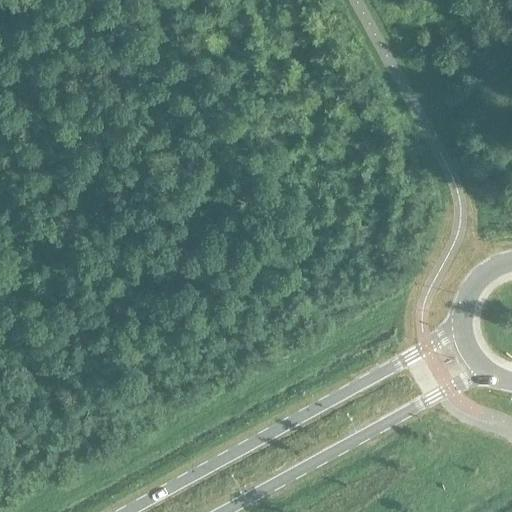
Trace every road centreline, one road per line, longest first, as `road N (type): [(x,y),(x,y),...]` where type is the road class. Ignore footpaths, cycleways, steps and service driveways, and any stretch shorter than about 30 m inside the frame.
road 1 (secondary): [(460,325),(121,511)]
road 2 (secondary): [(219,511),(486,372)]
